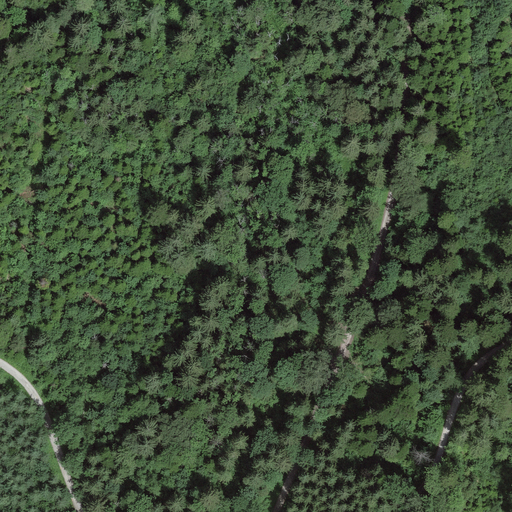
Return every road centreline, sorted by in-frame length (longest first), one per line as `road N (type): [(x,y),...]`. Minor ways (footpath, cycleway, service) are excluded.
road 1 (track): [(410,0),(410,118),(380,238),(270,511)]
road 2 (track): [(381,511),(414,484),(474,373),(511,345)]
road 3 (track): [(80,511),(34,390),(0,359)]
